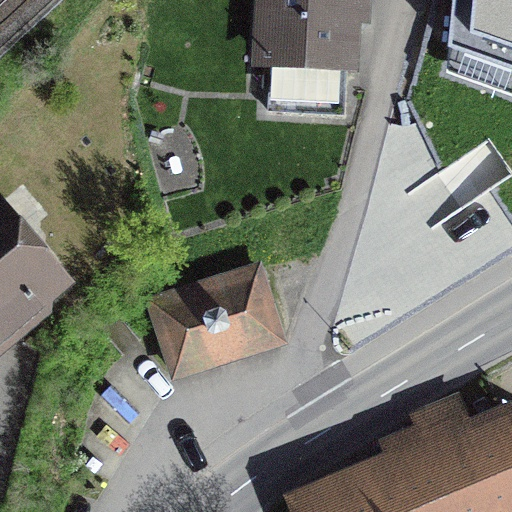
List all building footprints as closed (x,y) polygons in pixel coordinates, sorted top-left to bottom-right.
[(344,118),(346,76),(359,77),(361,27),(371,28),(371,0),(253,0),(250,73),(269,74),(267,115),(344,118)] [(511,0),(449,0),(444,51),(511,75),(511,0)] [(0,198),(0,360),(55,313),(50,308),(76,286),(23,225),(42,209),(23,186),(3,202),(0,198)] [(170,384),(287,348),(260,263),(144,299),(170,384)] [(456,395),(414,412),(430,450),(390,467),(293,507),(294,511),(511,511),(511,422),(509,415),(471,431),(456,395)]
